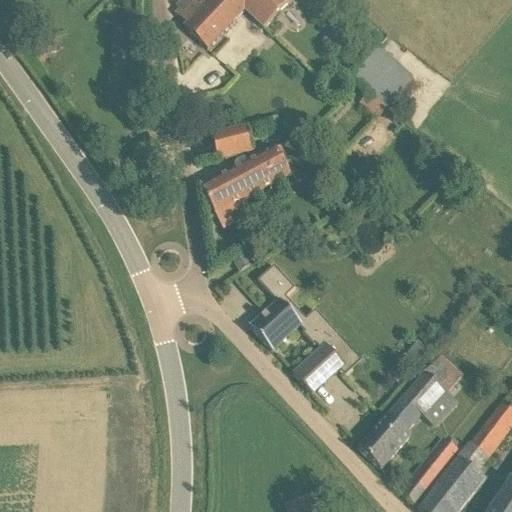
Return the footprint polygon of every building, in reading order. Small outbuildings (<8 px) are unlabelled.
[(294,2),(292,0),(191,0),(177,16),(188,27),(185,31),(209,53),(246,14),(266,32),(294,2)] [(359,36),(374,49),(384,36),(369,23),(359,36)] [(112,34),(112,49),(129,48),(129,33),(112,34)] [(379,49),(352,79),(370,94),(387,110),(414,80),(379,49)] [(377,121),(387,110),(370,94),(360,105),(377,121)] [(388,119),(368,143),(383,156),(403,132),(388,119)] [(248,127),(213,136),(218,162),(254,154),(248,127)] [(276,153),(202,192),(223,230),(252,215),(245,202),(290,180),(276,153)] [(224,247),(211,249),(213,264),(226,262),(224,247)] [(242,258),(234,263),(241,276),(250,270),(242,258)] [(278,306),(276,307),(250,331),(259,340),(272,354),(299,329),(304,335),(303,336),(314,349),(316,347),(321,353),(294,378),(312,398),(339,373),(343,369),(344,368),(335,358),(327,349),(337,340),(339,338),(315,313),(306,322),(294,308),(286,300),(294,293),(295,291),(275,269),(258,284),(266,293),(278,306)] [(418,344),(406,358),(417,367),(429,353),(418,344)] [(447,394),(463,377),(441,358),(425,375),(359,453),(381,473),(412,440),(408,436),(423,420),(433,430),(457,404),(447,394)] [(462,511),(485,482),(476,475),(511,428),(511,393),(504,404),(505,405),(419,511),(462,511)] [(460,454),(444,441),(401,496),(417,509),(460,454)] [(511,511),(511,480),(511,482),(491,511),(511,511)] [(319,493),(285,506),(287,511),(314,511),(325,508),(319,493)]
